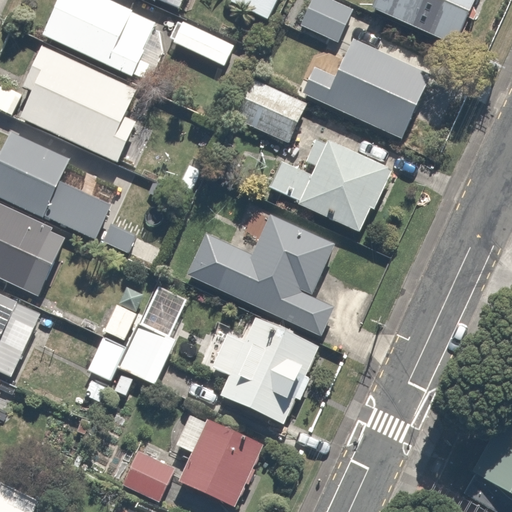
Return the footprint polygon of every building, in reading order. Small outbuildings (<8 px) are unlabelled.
[(142,60),(159,26),(107,0),(60,0),(43,35),(142,85),(152,65),(142,60)] [(153,0),(180,12),(185,0),(153,0)] [(233,0),(273,20),(283,0),(233,0)] [(334,0),(308,0),(296,26),(336,45),(353,9),(334,0)] [(376,0),(374,7),(384,12),(459,46),(480,0),(376,0)] [(237,46),(178,20),(167,44),(226,70),(237,46)] [(342,71),(320,60),(304,92),(401,141),(436,70),(361,33),(342,71)] [(33,90),(20,118),(121,165),(139,126),(126,120),(139,92),(43,47),(25,87),(33,90)] [(309,101),(256,79),(237,125),(290,147),(309,101)] [(0,80),(0,111),(12,118),(25,94),(0,80)] [(0,148),(0,198),(97,242),(113,207),(63,184),(73,161),(13,134),(5,151),(0,148)] [(282,158),(268,189),(361,233),(391,168),(320,134),(304,168),(282,158)] [(56,229),(0,203),(0,279),(27,292),(56,229)] [(336,246),(269,214),(250,253),(207,232),(188,272),(319,335),(334,304),(313,293),(336,246)] [(42,313),(0,293),(0,374),(11,380),(42,313)] [(102,335),(86,371),(151,400),(176,343),(168,340),(181,312),(150,298),(129,346),(102,335)] [(115,304),(102,332),(126,343),(139,316),(115,304)] [(322,343),(261,315),(250,340),(232,333),(216,369),(231,376),(222,395),(285,424),(322,343)] [(511,500),(511,403),(471,478),(511,500)] [(237,511),(269,443),(197,410),(180,447),(194,453),(179,486),(236,511),(237,511)] [(178,464),(141,446),(124,480),(161,499),(178,464)] [(0,481),(0,511),(30,511),(37,498),(0,481)]
